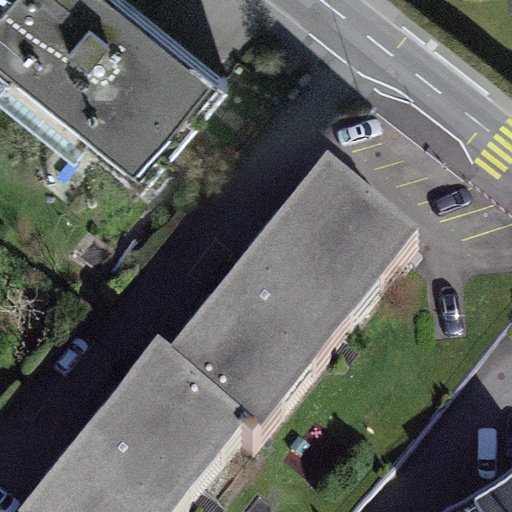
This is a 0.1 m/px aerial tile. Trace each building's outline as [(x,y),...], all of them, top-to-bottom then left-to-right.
[(0,0),(0,31),(26,0),(0,0)] [(127,0),(26,0),(0,31),(0,63),(154,194),(239,95),(127,0)] [(414,264),(323,192),(165,388),(245,451),(256,460),(414,264)] [(195,511),(245,451),(165,388),(155,379),(47,511),(195,511)] [(511,511),(511,503),(497,511),(511,511)]
